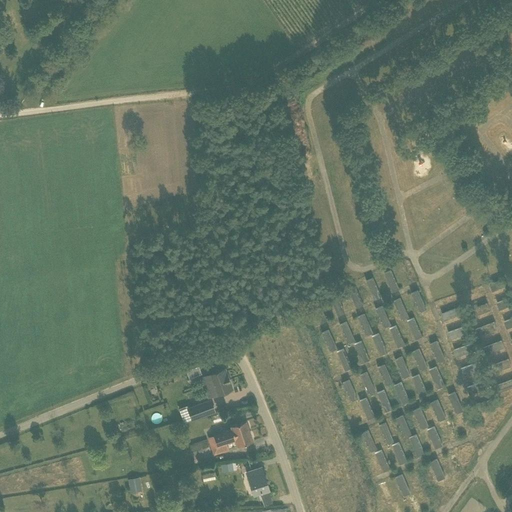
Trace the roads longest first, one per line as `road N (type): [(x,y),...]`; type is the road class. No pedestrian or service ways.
road 1 (unclassified): [(298,511),(245,370),(215,351),(0,436)]
road 2 (track): [(384,0),(223,94),(0,117)]
